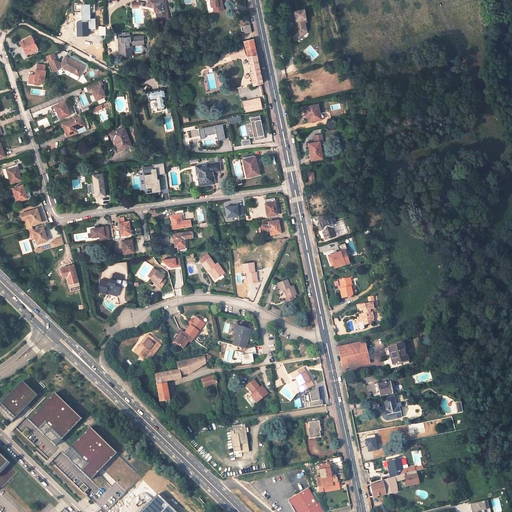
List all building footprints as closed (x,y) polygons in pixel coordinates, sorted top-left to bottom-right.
[(149,0),(155,1),(156,7),(158,7),(159,16),(170,14),(168,0),(167,0),(149,0)] [(215,0),(218,11),(225,10),(224,6),(228,6),(226,0),(215,0)] [(306,23),(303,11),(290,13),(292,23),(293,22),(294,25),(295,25),(297,27),(288,34),(295,42),(302,36),(299,32),(301,30),(305,29),(304,23),(306,23)] [(92,22),(82,22),(82,36),(92,36),(92,22)] [(241,25),(242,33),(250,32),(249,24),(241,25)] [(132,45),(143,45),(143,35),(129,36),(129,32),(116,32),(117,57),(132,56),(132,45)] [(34,35),(23,39),(28,52),(39,47),(34,35)] [(255,44),(254,36),(247,38),(248,45),(255,44)] [(229,46),(228,47),(230,56),(248,51),(247,46),(246,44),(229,46)] [(255,44),(248,45),(250,54),(257,52),(255,44)] [(250,54),(253,66),(252,69),(254,83),(262,81),(257,52),(250,54)] [(63,68),(79,75),(84,65),(68,57),(65,63),(61,61),(57,60),(52,62),(56,72),(61,70),(63,68)] [(36,78),(43,77),(42,66),(33,67),(33,73),(28,74),(28,81),(36,81),(36,78)] [(100,80),(85,86),(87,91),(90,90),(94,101),(97,100),(99,104),(107,101),(100,80)] [(283,82),(287,101),(293,100),(289,81),(283,82)] [(165,86),(150,89),(151,96),(157,95),(159,106),(166,105),(165,94),(167,93),(165,86)] [(56,102),(58,106),(57,107),(61,116),(71,112),(66,98),(56,102)] [(93,107),(95,114),(103,112),(101,105),(93,107)] [(307,110),(304,110),(305,116),(308,116),(308,118),(309,123),(316,121),(316,123),(322,122),(321,115),(319,115),(318,106),(306,108),(307,110)] [(63,120),(66,129),(67,129),(69,134),(78,130),(77,127),(86,124),(82,113),(73,117),(63,120)] [(253,140),(262,139),(259,116),(249,118),(253,140)] [(215,135),(215,141),(225,139),(222,125),(198,128),(199,137),(215,135)] [(134,143),(126,126),(116,130),(114,131),(117,138),(113,139),(116,146),(118,145),(119,144),(121,149),(134,143)] [(320,143),(310,145),(313,161),(323,159),(320,143)] [(256,155),(244,157),(246,175),(259,173),(256,155)] [(219,159),(194,163),(196,172),(197,171),(199,183),(213,181),(212,170),(220,168),(219,159)] [(143,193),(158,191),(156,171),(159,170),(159,174),(164,174),(163,163),(153,164),(153,166),(142,167),(142,174),(141,174),(143,193)] [(18,164),(8,167),(10,172),(9,172),(12,181),(22,177),(18,164)] [(104,171),(94,172),(96,194),(106,193),(104,171)] [(23,182),(13,185),(16,194),(18,194),(19,199),(20,199),(20,200),(32,196),(29,187),(25,188),(23,182)] [(274,199),(266,200),(266,205),(265,205),(266,214),(276,212),(274,199)] [(37,204),(20,210),(23,216),(24,216),(29,214),(31,222),(41,218),(37,204)] [(179,211),(171,212),(172,216),(170,217),(171,225),(181,223),(179,211)] [(24,216),(28,227),(32,225),(31,222),(29,214),(24,216)] [(130,230),(128,217),(119,218),(120,224),(119,224),(120,232),(130,230)] [(271,232),(279,231),(277,218),(268,219),(267,217),(259,218),(260,228),(270,227),(271,232)] [(330,228),(322,231),(325,240),(336,236),(333,229),(338,227),(336,221),(329,224),(330,228)] [(90,228),(91,233),(98,232),(99,237),(109,236),(106,222),(89,225),(90,228)] [(43,223),(33,226),(36,235),(37,234),(38,239),(47,236),(43,223)] [(172,230),(173,238),(175,238),(175,243),(174,243),(175,250),(177,250),(184,249),(181,229),(172,230)] [(51,241),(52,244),(64,241),(62,234),(55,236),(55,238),(51,239),(51,241)] [(131,236),(121,237),(122,244),(123,244),(124,249),(133,248),(131,236)] [(209,255),(201,261),(206,268),(207,268),(209,266),(215,276),(223,271),(216,261),(214,263),(209,255)] [(349,267),(346,255),(329,259),(331,270),(334,269),(334,272),(345,269),(344,268),(349,267)] [(179,257),(160,259),(160,268),(180,266),(179,257)] [(252,260),(241,261),(244,282),(256,280),(255,270),(253,270),(252,260)] [(73,261),(60,264),(63,272),(66,270),(71,288),(80,287),(73,262),(73,261)] [(150,276),(156,267),(151,264),(146,273),(150,276)] [(213,277),(215,276),(209,266),(207,268),(213,277)] [(164,272),(156,267),(150,276),(158,281),(156,283),(161,285),(165,278),(162,276),(164,272)] [(109,278),(98,275),(95,286),(103,288),(104,283),(110,284),(109,287),(116,289),(119,280),(114,278),(115,275),(120,276),(121,272),(112,269),(109,278)] [(340,281),(342,289),(341,289),(343,298),(352,296),(351,288),(353,288),(350,277),(342,279),(340,281)] [(287,279),(278,282),(280,290),(283,288),(287,297),(292,295),(295,294),(292,285),(289,286),(287,279)] [(364,311),(364,316),(359,317),(361,324),(363,323),(364,327),(370,326),(369,322),(375,321),(374,313),(376,312),(374,302),(368,303),(368,305),(364,305),(364,304),(359,306),(360,312),(364,311)] [(195,314),(183,330),(185,331),(183,333),(179,330),(172,339),(181,346),(188,337),(185,335),(187,333),(191,336),(203,320),(195,314)] [(243,325),(233,323),(231,332),(233,332),(231,341),(243,345),(247,330),(242,328),(243,325)] [(145,332),(138,342),(140,344),(147,334),(145,332)] [(138,342),(131,350),(141,358),(147,349),(149,350),(156,341),(147,334),(140,344),(138,342)] [(337,351),(342,376),(369,370),(365,352),(364,345),(337,351)] [(389,357),(387,358),(391,371),(407,366),(402,346),(388,350),(389,357)] [(175,367),(153,373),(158,399),(166,398),(163,380),(177,377),(176,375),(180,375),(180,372),(185,371),(201,362),(201,359),(209,357),(208,353),(174,362),(175,367)] [(238,355),(240,365),(252,363),(250,354),(238,355)] [(306,377),(299,365),(288,372),(290,376),(292,375),(294,379),(299,387),(310,381),(307,376),(306,377)] [(212,375),(197,378),(199,386),(214,382),(212,375)] [(250,376),(243,382),(249,390),(255,397),(264,390),(259,383),(257,384),(250,376)] [(35,395),(20,381),(0,401),(0,412),(9,421),(35,395)] [(388,384),(378,386),(377,385),(374,386),(376,395),(378,394),(379,399),(391,396),(388,384)] [(308,407),(320,406),(319,390),(307,391),(308,407)] [(52,392),(26,419),(41,433),(48,427),(60,438),(79,418),(52,392)] [(384,402),(387,416),(392,415),(393,418),(399,417),(398,416),(400,416),(399,409),(394,410),(392,400),(384,402)] [(314,417),(303,419),(305,436),(315,435),(313,426),(316,426),(314,417)] [(243,420),(230,422),(232,431),(236,430),(237,441),(245,440),(243,420)] [(112,454),(86,429),(67,449),(84,465),(77,472),(87,481),(112,454)] [(317,486),(334,482),(333,478),(327,479),(324,461),(314,463),(316,474),(317,480),(316,481),(317,486)] [(401,462),(387,465),(388,471),(390,471),(390,476),(389,476),(390,481),(406,477),(405,472),(403,472),(401,462)] [(372,500),(396,495),(395,490),(396,490),(395,485),(406,482),(407,489),(418,487),(416,475),(406,477),(390,481),(378,484),(378,486),(369,488),(372,500)] [(321,511),(316,502),(316,501),(315,501),(312,503),(303,487),(282,499),(290,511),(321,511)] [(488,511),(486,501),(469,504),(469,511),(488,511)]
